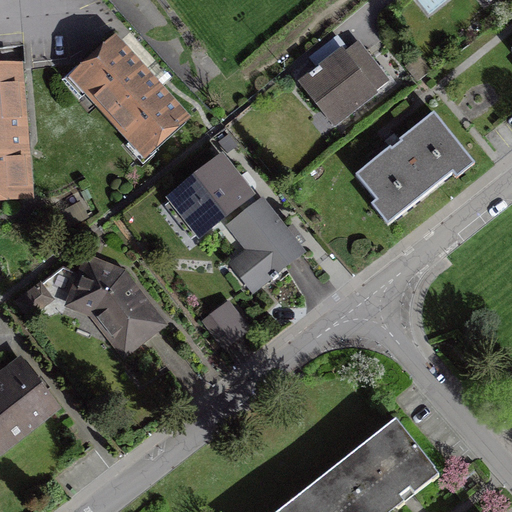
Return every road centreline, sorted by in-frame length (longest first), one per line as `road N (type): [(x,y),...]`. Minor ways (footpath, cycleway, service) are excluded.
road 1 (tertiary): [(362,302),(92,511)]
road 2 (tertiary): [(511,470),(362,302)]
road 3 (tertiary): [(511,184),(362,302)]
